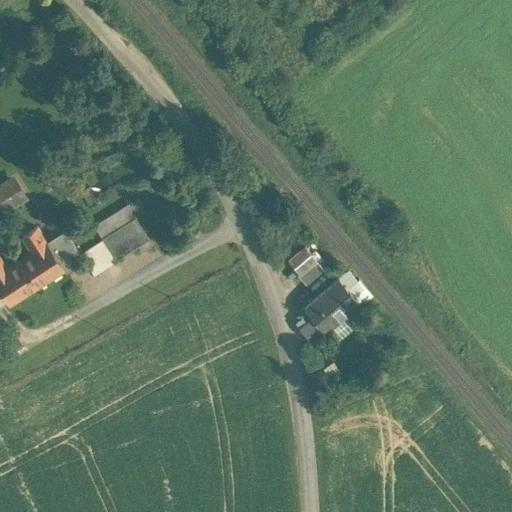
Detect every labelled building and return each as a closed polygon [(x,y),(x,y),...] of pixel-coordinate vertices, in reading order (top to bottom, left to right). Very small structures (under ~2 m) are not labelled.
[(0,207),(6,214),(30,192),(12,172),(0,182),(0,207)] [(107,237),(83,250),(99,281),(128,265),(123,257),(148,244),(140,228),(157,220),(145,198),(99,222),(107,237)] [(6,244),(0,247),(0,288),(13,310),(71,275),(42,226),(28,235),(37,251),(17,263),(6,244)] [(299,243),(288,252),(291,256),(288,259),(307,280),(324,267),(306,244),(302,247),(299,243)] [(348,269),(339,277),(347,286),(357,278),(348,269)] [(370,291),(358,277),(357,278),(347,286),(339,277),(304,306),(307,310),(303,313),(309,319),(301,325),(313,339),(370,291)]
